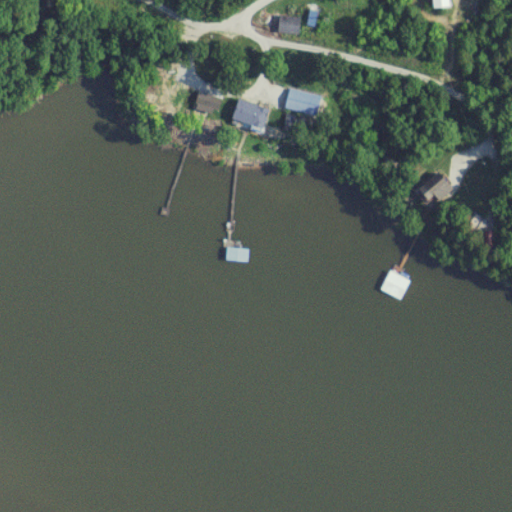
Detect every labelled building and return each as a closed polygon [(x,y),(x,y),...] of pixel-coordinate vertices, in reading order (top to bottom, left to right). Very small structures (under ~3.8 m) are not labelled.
[(451,8),(449,0),(433,0),(435,10),(451,8)] [(279,35),(300,35),(300,18),(279,18),(279,35)] [(260,133),(270,113),(242,99),(231,118),(260,133)] [(452,189),(437,173),(420,189),(436,205),(452,189)] [(248,250),(228,250),(228,262),(248,262),(248,250)]
